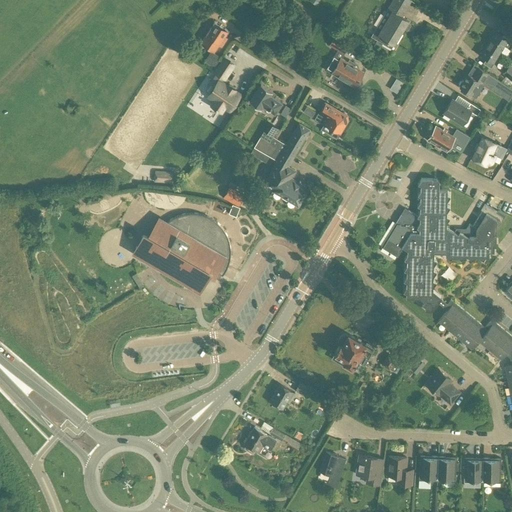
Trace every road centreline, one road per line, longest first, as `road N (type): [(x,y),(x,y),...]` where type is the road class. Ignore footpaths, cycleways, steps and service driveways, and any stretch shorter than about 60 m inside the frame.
road 1 (residential): [(501,440),(486,385),(383,300),(358,262),(329,242)]
road 2 (residential): [(220,396),(264,351),(329,242)]
road 3 (unknown): [(392,137),(276,63),(250,62),(236,77)]
road 4 (residential): [(339,415),(377,435),(501,440)]
road 5 (residential): [(392,137),(475,0)]
road 6 (primary): [(111,445),(0,359)]
road 7 (primary): [(0,374),(90,469)]
road 8 (residential): [(329,242),(392,137)]
